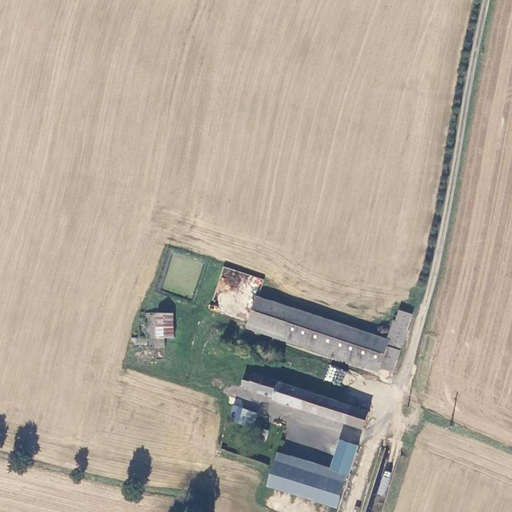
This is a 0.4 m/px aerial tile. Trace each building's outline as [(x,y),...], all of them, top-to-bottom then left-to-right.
[(381,369),(389,345),(385,343),(255,302),(247,327),(381,370),(381,369)] [(161,314),(157,314),(145,315),(145,346),(166,346),(166,339),(172,339),(172,312),(168,313),(167,309),(166,307),(163,307),(162,309),(161,311),(161,314)] [(381,369),(393,373),(412,317),(398,312),(396,319),(393,319),(385,343),(389,345),(381,369)] [(330,365),(324,379),(339,385),(345,371),(330,365)] [(366,428),(371,413),(364,411),(341,404),(281,385),(281,384),(254,376),(254,378),(246,376),(243,387),(251,389),(251,391),(275,399),(274,400),(366,428)] [(238,424),(251,427),(255,413),(243,410),(238,424)] [(332,469),(348,474),(356,448),(340,443),(332,469)] [(266,487),(320,504),(337,509),(348,474),(332,469),(277,452),(266,487)] [(385,496),(388,477),(381,476),(377,494),(385,496)]
